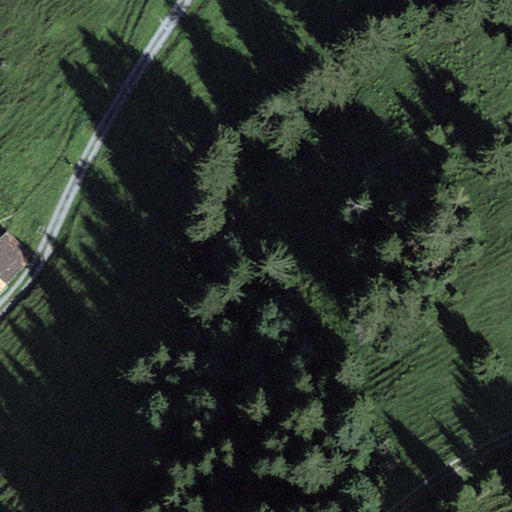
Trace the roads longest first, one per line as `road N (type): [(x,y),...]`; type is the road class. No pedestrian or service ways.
road 1 (track): [(0,309),(40,258),(69,192),(183,0)]
road 2 (track): [(511,436),(455,465),(395,511)]
